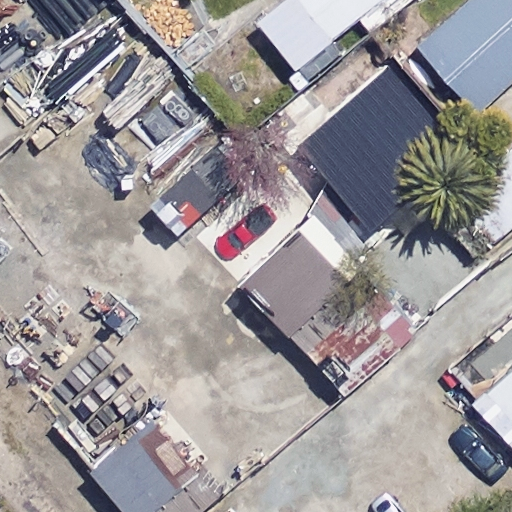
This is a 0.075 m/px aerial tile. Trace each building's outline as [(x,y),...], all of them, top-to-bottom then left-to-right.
[(396,0),(288,0),(195,66),(241,131),(305,86),(295,71),(396,0)] [(511,83),(511,0),(473,0),(426,43),(486,108),(511,83)] [(509,234),(511,231),(511,150),(469,185),(509,234)] [(402,351),(339,286),(297,326),(361,391),(402,351)] [(511,375),(482,400),(511,437),(511,375)] [(201,511),(222,496),(158,417),(96,466),(133,511),(201,511)]
